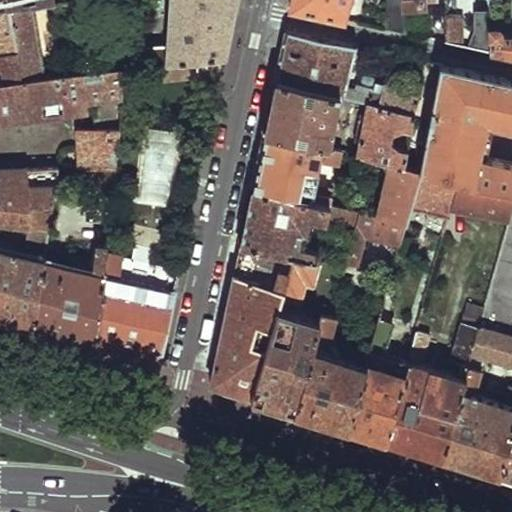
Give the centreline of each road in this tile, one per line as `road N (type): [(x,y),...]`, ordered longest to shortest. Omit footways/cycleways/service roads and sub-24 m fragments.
road 1 (residential): [(260,12),(183,381),(127,452)]
road 2 (residential): [(511,66),(260,12)]
road 3 (primary): [(0,482),(154,496),(208,511)]
road 4 (primary): [(321,511),(127,452)]
road 5 (primary): [(127,452),(0,412)]
